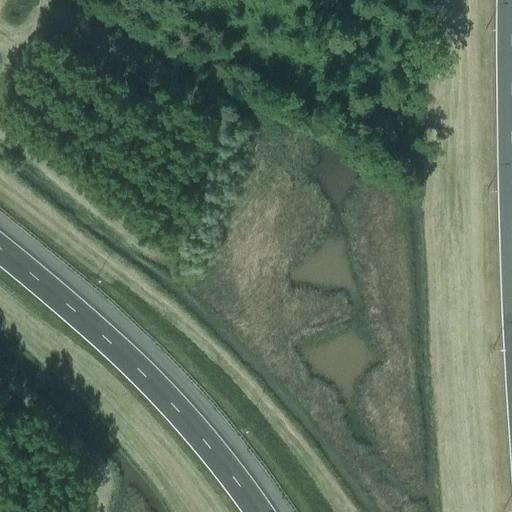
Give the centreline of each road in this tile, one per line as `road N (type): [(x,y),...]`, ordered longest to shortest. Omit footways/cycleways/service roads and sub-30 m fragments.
road 1 (motorway): [(249,511),(160,396),(0,251)]
road 2 (motorway): [(511,335),(503,0)]
